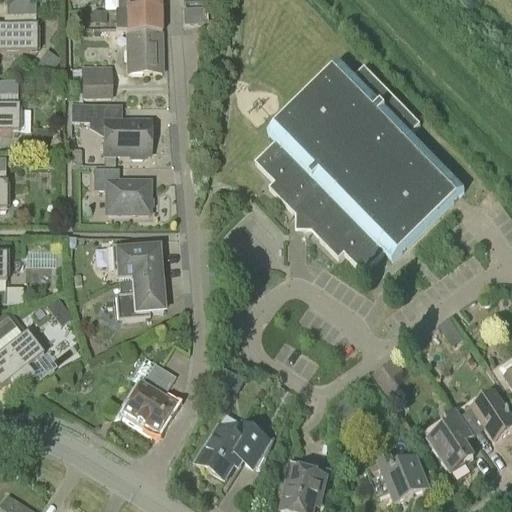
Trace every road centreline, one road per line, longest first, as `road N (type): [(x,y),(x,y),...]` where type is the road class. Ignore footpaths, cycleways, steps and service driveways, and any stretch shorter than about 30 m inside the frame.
road 1 (residential): [(137,492),(186,415),(198,373),(174,38)]
road 2 (residential): [(137,492),(52,442),(0,435)]
